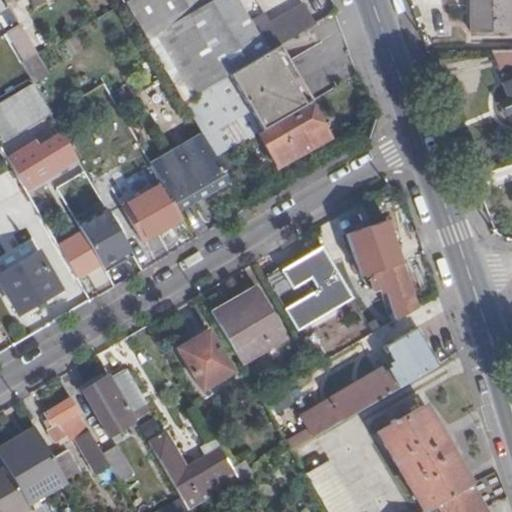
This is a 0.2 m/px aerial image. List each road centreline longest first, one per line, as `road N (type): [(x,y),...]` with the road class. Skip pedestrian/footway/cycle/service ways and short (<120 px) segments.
road 1 (residential): [(421,136),(0,381)]
road 2 (primary): [(465,264),(467,295),(511,440)]
road 3 (primary): [(371,0),(421,136)]
road 4 (primary): [(421,136),(465,264)]
